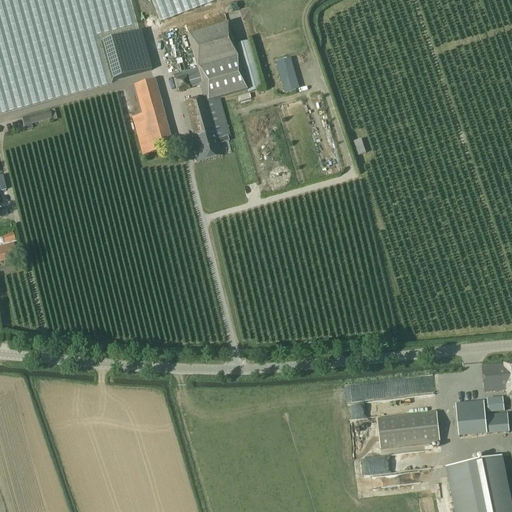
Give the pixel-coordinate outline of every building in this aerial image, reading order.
[(173,76),(174,80),(173,81),(177,94),(190,90),(190,89),(202,86),(205,98),(181,105),(197,163),(222,156),(219,144),(228,142),(227,138),(229,137),(219,99),(247,91),(247,93),(263,89),(249,41),(233,45),(227,24),(187,35),(196,69),(173,76)] [(112,82),(151,71),(140,32),(101,43),(112,82)] [(300,55),(287,59),(291,73),(304,70),(300,55)] [(296,91),(287,61),(276,64),(284,94),(296,91)] [(142,156),(173,148),(155,81),(133,87),(141,115),(131,118),(142,156)] [(49,111),(22,119),(25,131),(32,129),(31,125),(51,120),(49,111)] [(357,157),(358,156),(366,153),(361,140),(353,142),(357,157)] [(2,236),(4,244),(15,241),(13,233),(2,236)] [(0,263),(17,259),(13,245),(0,247),(0,263)] [(484,394),(507,391),(508,398),(511,397),(511,363),(504,365),(481,367),(484,394)] [(487,399),(488,414),(504,413),(503,398),(487,399)] [(507,414),(485,416),(484,402),(456,405),(457,419),(484,417),(486,435),(509,433),(507,414)] [(380,449),(439,443),(436,413),(377,419),(380,449)] [(362,473),(429,470),(429,453),(362,456),(362,473)] [(471,511),(511,511),(500,457),(462,465),(471,511)]
